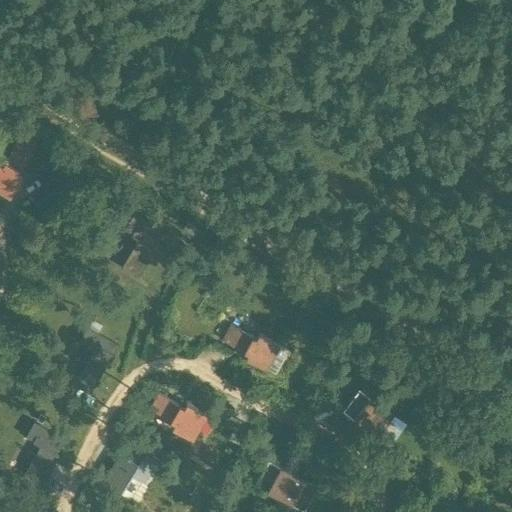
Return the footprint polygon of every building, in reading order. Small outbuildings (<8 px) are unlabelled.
[(25,172),(20,169),(33,149),(18,139),(2,165),(0,163),(0,191),(11,199),(24,178),(22,177),(25,172)] [(176,240),(150,224),(126,264),(152,280),(176,240)] [(256,334),(230,320),(221,336),(241,347),(239,352),(265,365),(279,340),(258,329),(256,334)] [(119,344),(93,329),(71,368),(97,383),(119,344)] [(377,433),(394,410),(359,385),(343,407),(377,433)] [(220,434),(184,409),(166,436),(202,460),(220,434)] [(54,449),(29,435),(7,475),(31,489),(54,449)] [(132,474),(144,482),(157,461),(125,441),(98,485),(117,497),(132,474)] [(293,501),(306,476),(269,456),(255,480),(293,501)]
